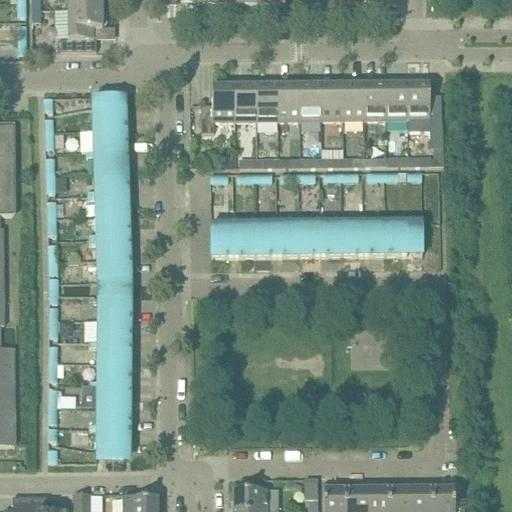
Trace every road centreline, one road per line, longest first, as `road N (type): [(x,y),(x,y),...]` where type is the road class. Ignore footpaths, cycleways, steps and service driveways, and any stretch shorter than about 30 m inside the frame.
road 1 (residential): [(204,483),(230,468),(427,466),(441,449),(436,300),(417,286),(175,290)]
road 2 (residential): [(157,67),(189,55),(414,46)]
road 3 (residential): [(175,290),(171,91),(157,67)]
road 4 (residential): [(171,483),(175,290)]
road 5 (residential): [(0,480),(171,483)]
road 6 (residential): [(0,80),(122,79),(157,67)]
